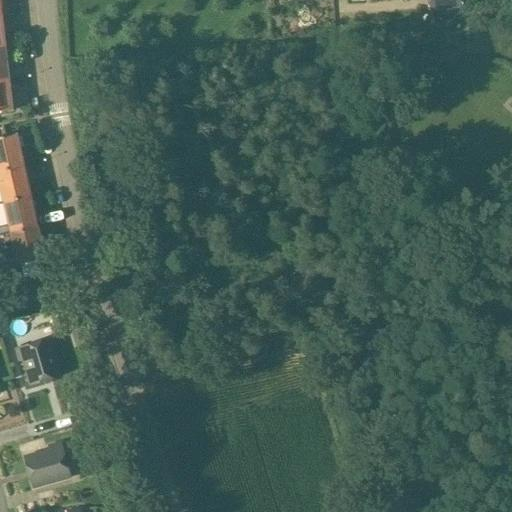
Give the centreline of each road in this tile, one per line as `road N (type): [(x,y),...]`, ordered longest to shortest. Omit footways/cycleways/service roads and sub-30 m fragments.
road 1 (residential): [(170,511),(81,199),(48,0)]
road 2 (unknown): [(410,511),(387,337),(460,250),(511,209)]
